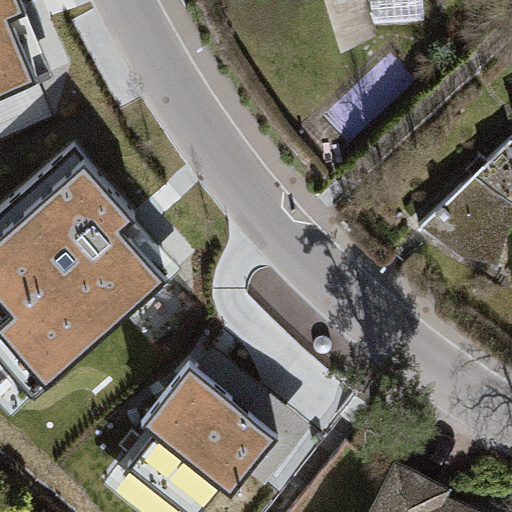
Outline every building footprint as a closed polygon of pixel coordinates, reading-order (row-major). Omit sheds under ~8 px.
[(15,15),(30,9),(26,0),(0,0),(0,98),(43,80),(15,15)] [(327,0),(342,49),(378,31),(377,23),(374,23),(366,0),(327,0)] [(377,23),(427,22),(425,0),(366,0),(374,23),(377,23)] [(511,133),(423,220),(440,238),(451,229),(468,238),(502,250),(511,216),(511,133)] [(0,288),(22,313),(5,327),(57,384),(174,278),(129,227),(141,216),(92,162),(0,245),(0,288)] [(273,481),(316,425),(219,349),(205,367),(199,362),(152,421),(163,430),(134,466),(193,511),(208,511),(230,485),(242,495),(260,471),(273,481)] [(440,503),(388,477),(369,511),(475,511),(453,502),(446,501),(440,503)]
